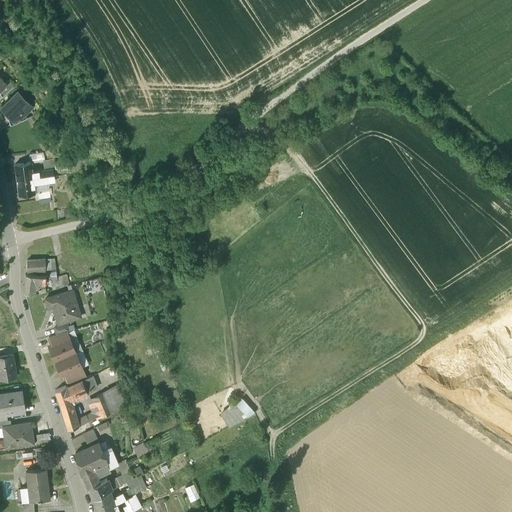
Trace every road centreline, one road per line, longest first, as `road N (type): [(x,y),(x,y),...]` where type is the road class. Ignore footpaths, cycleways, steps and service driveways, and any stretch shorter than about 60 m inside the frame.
road 1 (track): [(11,245),(167,196),(259,112),(426,0)]
road 2 (track): [(292,511),(284,439),(511,292)]
road 3 (track): [(248,123),(290,148),(436,340)]
road 4 (residential): [(81,511),(17,310),(11,245)]
road 5 (track): [(511,201),(395,103),(353,103),(290,148)]
road 6 (track): [(191,217),(290,148)]
